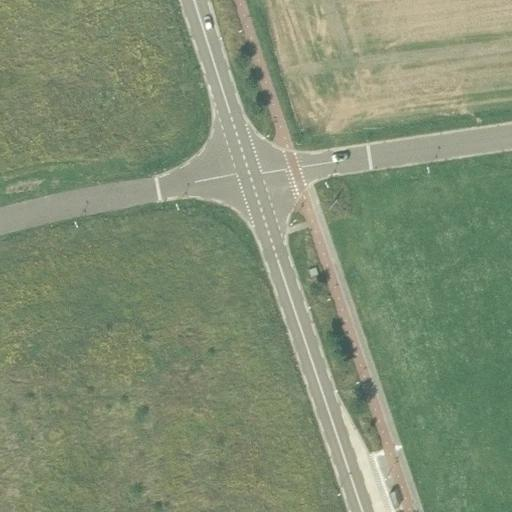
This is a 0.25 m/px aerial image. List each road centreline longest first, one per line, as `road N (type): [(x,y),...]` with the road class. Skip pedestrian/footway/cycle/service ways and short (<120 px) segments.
road 1 (unclassified): [(363,511),(250,175)]
road 2 (unclassified): [(511,136),(250,175)]
road 3 (unclassified): [(0,221),(250,175)]
road 4 (unclassified): [(250,175),(197,0)]
